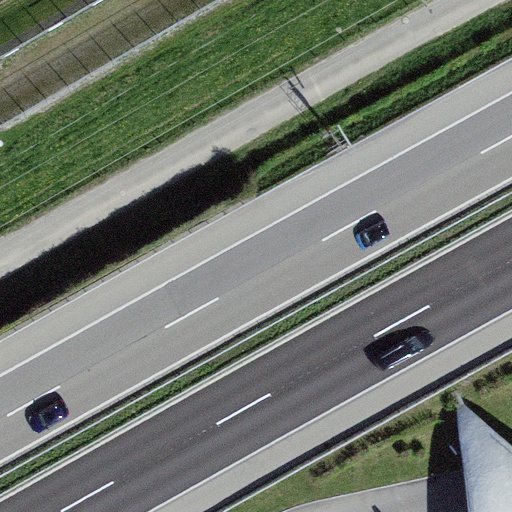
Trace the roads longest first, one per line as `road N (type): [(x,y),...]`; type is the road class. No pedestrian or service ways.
road 1 (motorway): [(511,136),(0,419)]
road 2 (unclassified): [(0,262),(477,0)]
road 3 (motorway): [(59,511),(511,260)]
